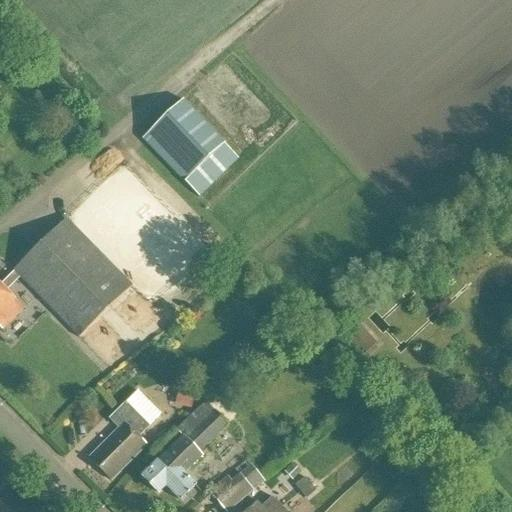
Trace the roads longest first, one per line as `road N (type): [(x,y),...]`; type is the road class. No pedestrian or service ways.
road 1 (track): [(0,227),(279,0)]
road 2 (tertiary): [(91,511),(0,418)]
